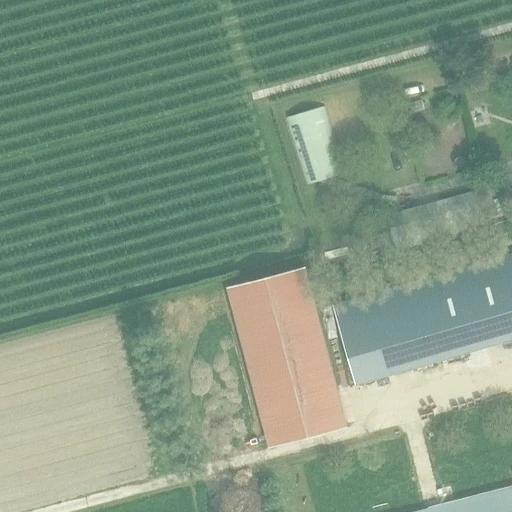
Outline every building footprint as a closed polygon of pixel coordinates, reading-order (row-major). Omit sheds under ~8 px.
[(346,172),(325,106),(285,119),(306,185),(346,172)] [(485,223),(475,186),(401,207),(412,245),(485,223)] [(511,338),(511,254),(333,307),(356,384),(511,338)] [(347,423),(306,265),(225,286),(267,444),(347,423)] [(511,511),(511,488),(419,511),(511,511)]
